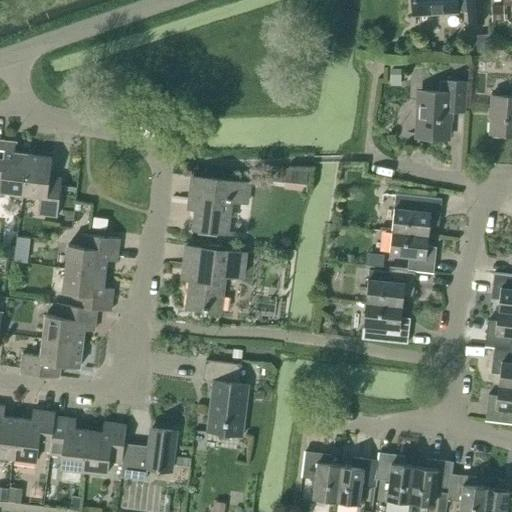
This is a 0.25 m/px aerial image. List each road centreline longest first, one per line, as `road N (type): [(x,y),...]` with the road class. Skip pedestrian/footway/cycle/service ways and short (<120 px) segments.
road 1 (residential): [(0,383),(120,385),(143,343),(162,177),(160,161),(130,132),(27,107)]
road 2 (residential): [(450,426),(484,184)]
road 3 (unclassified): [(175,0),(12,53)]
road 4 (residential): [(450,426),(325,422)]
